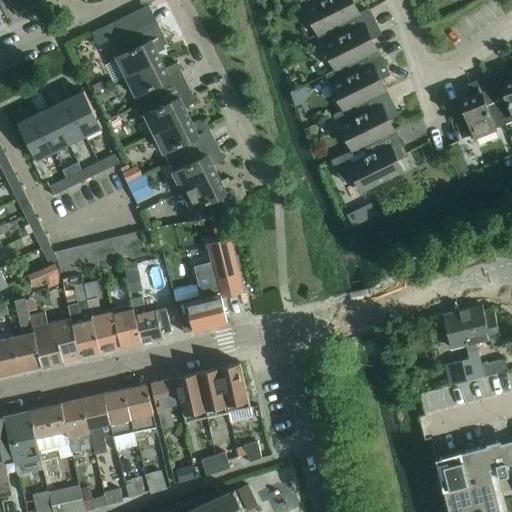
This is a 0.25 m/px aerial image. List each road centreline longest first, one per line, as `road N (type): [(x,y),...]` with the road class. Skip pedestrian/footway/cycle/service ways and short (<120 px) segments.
road 1 (tertiary): [(0,396),(286,330)]
road 2 (tertiary): [(286,330),(511,273)]
road 3 (unclassified): [(268,182),(190,0)]
road 4 (unclassified): [(328,511),(286,330)]
